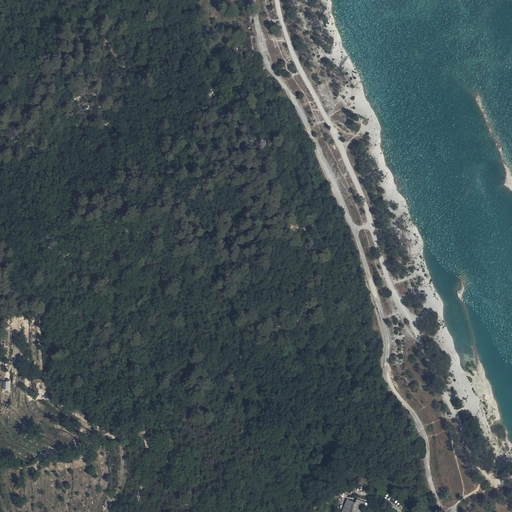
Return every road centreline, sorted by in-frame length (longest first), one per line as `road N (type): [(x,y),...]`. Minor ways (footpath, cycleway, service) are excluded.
road 1 (track): [(511,484),(490,485),(473,460),(444,383),(388,280),(366,208),(294,59),(277,0)]
road 2 (track): [(255,0),(269,61),(354,230),(386,338),(384,373),(422,433),(445,511)]
road 3 (track): [(131,511),(148,439),(71,423)]
